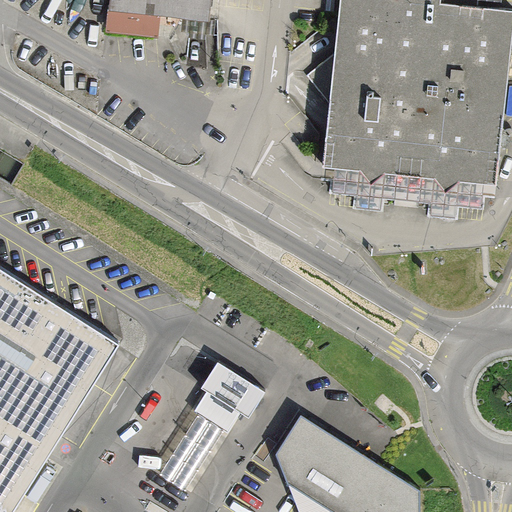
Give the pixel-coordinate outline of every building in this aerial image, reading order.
[(109,0),(109,8),(209,18),(210,0),(109,0)] [(329,102),(322,164),(359,168),(371,182),(385,171),(434,176),(445,190),(459,179),(496,183),(511,34),(511,8),(477,5),(477,0),(339,0),(334,52),(307,75),(329,102)] [(0,511),(10,511),(119,341),(0,265),(0,511)] [(265,389),(217,359),(201,385),(207,389),(194,410),(227,431),(240,410),(248,415),(265,389)] [(420,511),(420,488),(301,412),(276,451),(287,481),(336,511),(420,511)]
